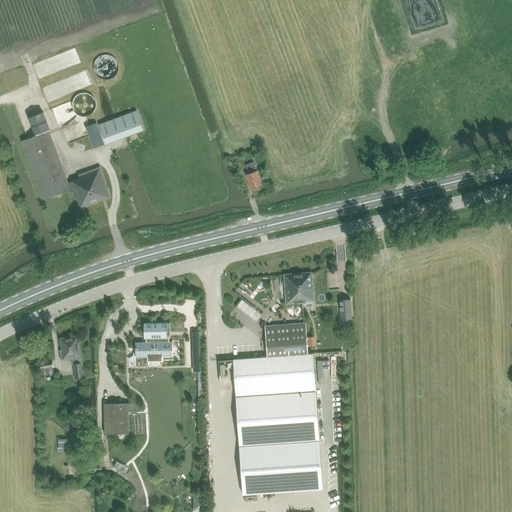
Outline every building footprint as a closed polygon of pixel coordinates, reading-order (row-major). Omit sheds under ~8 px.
[(371,14),(390,8),(387,1),(368,7),(371,14)] [(347,8),(348,15),(360,12),(359,5),(347,8)] [(422,58),(429,55),(426,49),(419,52),(422,58)] [(119,70),(119,67),(118,63),(117,61),(116,59),(114,58),(112,56),(110,56),(107,55),(104,56),(103,56),(99,59),(97,61),(96,63),(96,65),(96,67),(96,69),(96,72),(99,75),(102,78),(104,78),(106,79),(109,79),(111,78),(115,76),(117,74),(118,72),(119,70)] [(402,66),(390,70),(395,88),(408,84),(402,66)] [(93,109),(93,106),(93,103),(92,101),(90,98),(89,96),(87,95),(84,93),(82,92),(79,92),(76,92),(74,93),(72,94),(70,96),(68,98),(66,100),(65,103),(65,106),(65,107),(66,110),(67,113),(68,116),(71,118),(73,119),(77,120),(78,120),(82,120),(84,120),(87,118),(89,117),(91,114),(92,112),(93,109)] [(139,111),(99,120),(104,141),(144,131),(139,111)] [(29,118),(35,135),(34,135),(35,136),(21,141),(43,199),(73,189),(80,208),(111,197),(100,167),(78,175),(79,179),(68,183),(49,130),(50,130),(43,113),(29,118)] [(405,140),(424,122),(418,116),(399,134),(405,140)] [(85,127),(93,148),(104,144),(96,123),(85,127)] [(246,175),(251,189),(262,185),(257,171),(254,162),(245,165),(248,174),(246,175)] [(284,275),(286,304),(313,302),(311,273),(284,275)] [(350,299),(342,300),(344,314),(351,313),(350,299)] [(147,342),(135,342),(136,357),(147,357),(147,353),(162,352),(162,357),(173,356),(172,341),(168,341),(168,337),(170,337),(170,322),(144,323),(144,338),(146,338),(147,342)] [(306,323),(264,326),(267,357),(308,354),(306,323)] [(61,350),(60,351),(61,359),(70,358),(71,364),(73,364),(75,378),(83,377),(78,336),(60,338),(61,350)] [(267,357),(233,359),(235,394),(236,396),(316,390),(316,388),(313,353),(308,354),(267,357)] [(316,390),(236,396),(239,445),(319,440),(316,401),(316,390)] [(124,403),(104,404),(104,434),(124,434),(124,403)] [(319,440),(239,445),(242,494),(278,492),(323,489),(319,440)]
